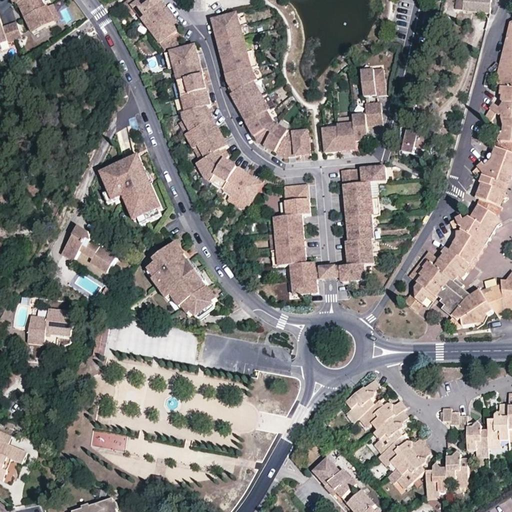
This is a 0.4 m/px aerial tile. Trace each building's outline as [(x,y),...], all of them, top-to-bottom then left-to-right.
[(12,0),(16,7),(19,6),(23,13),(26,20),(30,28),(33,35),(56,25),(48,9),(47,10),(41,0),(12,0)] [(158,0),(130,0),(128,2),(138,15),(142,21),(163,5),(158,0)] [(462,0),(457,0),(456,10),(463,11),(490,14),(491,0),(463,0),(464,0),(462,0)] [(138,15),(128,2),(123,5),(133,18),(138,15)] [(169,14),(163,5),(142,21),(151,33),(172,17),(169,14)] [(62,22),(54,6),(48,9),(56,25),(62,22)] [(240,28),(237,16),(213,22),(215,27),(216,34),(240,28)] [(179,27),(172,17),(151,33),(165,51),(168,49),(171,54),(175,69),(200,63),(197,51),(196,49),(182,52),(176,43),(176,44),(171,37),(181,30),(179,27)] [(0,45),(1,46),(7,43),(22,39),(17,24),(10,26),(3,28),(0,19),(0,45)] [(511,23),(510,24),(494,87),(501,88),(500,97),(502,97),(502,103),(504,105),(500,110),(493,106),(486,118),(489,120),(491,122),(497,115),(499,116),(503,117),(502,122),(504,125),(503,136),(499,136),(499,144),(511,144),(511,23)] [(243,39),(240,28),(216,34),(218,40),(219,45),(243,39)] [(243,39),(219,45),(221,53),(223,61),(248,54),(245,39),(243,39)] [(258,69),(254,53),(248,54),(252,70),(258,69)] [(169,71),(175,69),(171,54),(165,55),(169,71)] [(252,70),(248,54),(223,61),(225,68),(227,77),(252,70)] [(200,63),(175,69),(178,84),(204,77),(202,72),(201,68),(200,63)] [(253,72),(252,70),(227,77),(229,84),(230,86),(231,89),(229,90),(233,97),(258,82),(253,72)] [(365,99),(366,99),(378,97),(391,96),(389,70),(363,73),(363,83),(365,99)] [(205,83),(204,77),(178,84),(182,99),(207,92),(206,87),(205,83)] [(233,97),(232,97),(236,103),(240,111),(265,98),(258,82),(233,97)] [(117,87),(122,99),(127,97),(122,85),(117,87)] [(207,92),(182,99),(186,114),(211,108),(209,100),(207,92)] [(278,108),(271,94),(265,98),(273,111),(276,109),(278,108)] [(273,111),(265,98),(240,111),(244,119),(248,126),(270,113),(273,111)] [(378,104),(367,105),(366,105),(366,113),(382,112),(381,104),(378,104)] [(212,116),(210,112),(212,110),(211,108),(186,114),(183,115),(185,123),(191,134),(214,122),(215,121),(212,116)] [(382,112),(366,113),(367,117),(367,121),(383,119),(382,112)] [(265,148),(278,127),(270,113),(248,126),(254,137),(257,143),(265,148)] [(364,143),(369,142),(369,136),(368,128),(367,121),(367,117),(354,118),(355,125),(357,144),(364,143)] [(383,127),(383,119),(367,121),(368,128),(383,127)] [(218,128),(214,122),(191,134),(199,147),(221,135),(218,128)] [(191,134),(185,123),(179,125),(186,137),(191,134)] [(347,153),(358,152),(357,144),(355,125),(339,127),(339,131),(341,154),(347,153)] [(284,159),(291,135),(278,127),(265,148),(274,153),(284,159)] [(335,154),(341,154),(339,131),(324,132),(326,155),(335,154)] [(417,149),(433,152),(436,137),(408,132),(404,154),(415,156),(417,149)] [(311,157),(309,133),(291,135),(284,159),(297,158),(311,157)] [(199,147),(191,134),(186,137),(193,151),(199,147)] [(226,143),(221,135),(199,147),(206,161),(225,151),(229,148),(226,143)] [(511,144),(499,144),(497,149),(511,154),(511,144)] [(225,151),(206,161),(199,147),(193,151),(201,164),(198,166),(206,181),(212,185),(226,163),(229,158),(225,151)] [(511,154),(497,149),(495,151),(492,163),(485,167),(483,164),(482,165),(473,173),(475,175),(478,178),(482,174),(484,176),(481,185),(482,186),(477,200),(479,201),(502,209),(503,209),(506,202),(509,199),(508,197),(505,195),(511,175),(511,154)] [(142,163),(140,159),(110,173),(102,176),(110,194),(111,198),(122,193),(124,199),(135,224),(139,222),(160,213),(163,211),(152,186),(149,187),(144,177),(147,176),(142,163)] [(226,163),(212,185),(224,192),(238,171),(232,167),(226,163)] [(362,171),(363,183),(358,183),(358,186),(371,186),(378,185),(387,184),(386,169),(362,171)] [(244,174),(238,171),(224,192),(231,197),(237,200),(251,178),(244,174)] [(358,186),(358,183),(357,171),(349,172),(351,187),(358,186)] [(351,187),(349,172),(342,173),(343,188),(345,187),(351,187)] [(144,177),(149,187),(152,186),(154,185),(150,175),(147,176),(144,177)] [(257,182),(251,178),(237,200),(250,209),(264,187),(257,182)] [(373,202),(374,218),(381,217),(379,201),(378,185),(371,186),(373,202)] [(310,201),(309,186),(301,187),(302,202),(310,202),(310,201)] [(358,186),(351,187),(345,187),(346,196),(346,204),(373,202),(371,186),(358,186)] [(302,202),(301,187),(293,188),(294,203),(302,202)] [(294,203),(293,188),(285,188),(286,204),(294,203)] [(111,198),(110,194),(104,197),(108,206),(124,199),(122,193),(111,198)] [(234,206),(237,200),(231,197),(228,202),(234,206)] [(250,209),(237,200),(234,206),(247,214),(250,209)] [(499,218),(502,209),(479,201),(478,206),(479,207),(499,218)] [(311,209),(310,202),(302,202),(297,203),(294,203),(286,204),(287,212),(288,219),(303,218),(303,219),(312,218),(311,209)] [(347,212),(348,220),(373,218),(374,218),(373,202),(346,204),(347,212)] [(499,218),(479,207),(472,220),(469,219),(464,222),(462,218),(457,220),(460,228),(463,230),(462,232),(463,233),(458,234),(458,239),(454,245),(454,246),(450,252),(471,264),(500,221),(499,218)] [(160,213),(139,222),(142,228),(162,218),(160,213)] [(303,218),(288,219),(275,220),(277,236),(305,234),(304,228),(304,226),(303,219),(303,218)] [(349,232),(374,230),(373,218),(348,220),(348,226),(349,232)] [(471,264),(475,266),(477,264),(495,237),(503,225),(500,221),(471,264)] [(91,264),(108,275),(119,259),(92,243),(90,235),(79,228),(73,237),(74,238),(62,256),(74,264),(81,253),(93,261),(91,264)] [(374,230),(349,232),(349,238),(350,244),(372,242),(375,242),(374,230)] [(305,234),(277,236),(278,252),(306,250),(305,243),(305,239),(305,234)] [(372,242),(350,244),(347,244),(348,250),(348,256),(373,254),(372,242)] [(203,284),(190,265),(188,263),(183,266),(180,262),(185,258),(186,258),(185,256),(180,248),(177,244),(155,261),(157,264),(153,267),(160,276),(155,279),(153,281),(158,287),(162,283),(172,298),(181,309),(183,308),(189,316),(192,314),(195,318),(196,317),(213,305),(218,301),(209,289),(208,290),(203,284)] [(475,266),(471,264),(450,252),(446,249),(443,254),(444,255),(470,273),(474,269),(475,266)] [(306,250),(278,252),(280,269),(293,267),(307,266),(307,260),(307,258),(306,251),(306,250)] [(470,273),(444,255),(440,261),(429,253),(410,277),(418,285),(415,289),(417,301),(424,306),(429,300),(434,304),(435,305),(440,298),(452,281),(455,284),(458,281),(459,282),(461,279),(464,280),(470,273)] [(374,266),(373,254),(348,256),(349,262),(349,268),(365,267),(374,266)] [(190,265),(203,284),(205,283),(198,273),(191,264),(190,265)] [(307,267),(307,266),(293,267),(295,282),(317,280),(317,276),(316,271),(316,266),(307,267)] [(160,276),(153,267),(148,270),(155,279),(160,276)] [(365,267),(349,268),(348,268),(348,269),(341,270),(342,274),(342,279),(343,284),(366,282),(365,267)] [(342,274),(341,270),(341,269),(316,271),(317,276),(317,280),(317,282),(342,279),(342,274)] [(456,330),(486,325),(486,324),(489,317),(495,315),(498,318),(506,316),(511,316),(511,275),(507,282),(503,282),(503,284),(492,288),(492,291),(484,295),(481,291),(472,297),(468,300),(453,319),(450,325),(456,330)] [(317,280),(295,282),(296,297),(318,295),(318,288),(317,282),(317,280)] [(466,288),(459,282),(458,281),(455,284),(452,281),(440,298),(444,301),(442,304),(446,308),(444,312),(453,319),(468,300),(472,297),(464,291),(466,288)] [(172,298),(162,283),(158,287),(168,301),(172,298)] [(417,301),(415,289),(405,304),(418,314),(424,306),(417,301)] [(429,300),(424,306),(429,310),(434,304),(429,300)] [(213,305),(196,317),(197,319),(215,306),(213,305)] [(49,336),(74,339),(77,315),(51,311),(50,320),(34,318),(30,345),(47,347),(49,336)] [(105,329),(113,331),(114,323),(107,322),(105,329)] [(111,342),(113,331),(105,329),(102,329),(100,339),(111,342)] [(111,342),(100,339),(98,349),(109,351),(111,342)] [(360,421),(377,407),(372,401),(376,400),(377,391),(382,387),(381,386),(376,380),(347,403),(353,411),(347,415),(355,425),(360,421)] [(379,433),(405,411),(407,409),(402,403),(402,402),(398,405),(389,405),(386,407),(382,403),(380,404),(377,407),(360,421),(368,430),(373,425),(379,433)] [(511,431),(510,405),(503,405),(501,405),(501,412),(496,417),(496,422),(490,422),(490,431),(490,449),(502,449),(502,442),(511,442),(511,431)] [(469,424),(469,417),(461,417),(461,413),(452,413),(452,409),(444,409),(444,423),(447,423),(452,427),(455,427),(461,431),(469,431),(469,424)] [(400,432),(404,430),(405,422),(411,418),(410,417),(405,411),(379,433),(376,436),(381,442),(375,446),(383,456),(402,439),(405,438),(400,432)] [(478,459),(490,459),(490,449),(490,431),(483,431),(483,426),(480,424),(479,423),(476,426),(474,424),(469,424),(469,431),(469,452),(478,452),(478,459)] [(13,461),(24,465),(29,454),(10,445),(13,437),(0,431),(0,482),(3,484),(13,461)] [(91,447),(126,451),(127,435),(93,431),(91,447)] [(393,463),(398,470),(428,446),(423,440),(422,440),(417,444),(409,442),(407,445),(402,439),(383,456),(380,458),(387,467),(393,463)] [(398,470),(404,477),(399,481),(406,490),(428,473),(423,468),(428,465),(427,458),(433,453),(433,452),(428,446),(398,470)] [(449,454),(449,456),(449,470),(449,482),(458,482),(458,489),(469,489),(469,467),(469,460),(462,461),(462,456),(460,453),(457,456),(454,454),(449,454)] [(315,470),(327,486),(330,484),(339,495),(336,497),(341,502),(359,486),(346,471),(343,473),(330,458),(315,470)] [(381,463),(375,468),(380,474),(386,469),(381,463)] [(440,494),(448,493),(449,482),(449,470),(442,469),(438,465),(435,468),(435,474),(428,473),(429,501),(440,501),(440,494)] [(335,497),(336,497),(339,495),(330,484),(327,486),(326,488),(335,497)] [(364,492),(348,505),(354,511),(376,511),(373,509),(376,506),(364,492)] [(118,511),(116,505),(115,501),(91,508),(84,510),(78,511),(118,511)]
